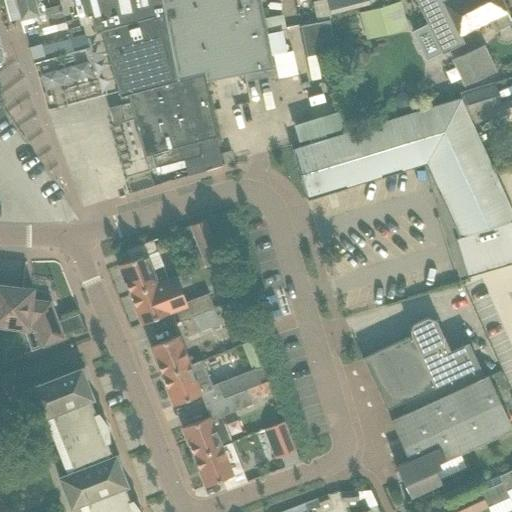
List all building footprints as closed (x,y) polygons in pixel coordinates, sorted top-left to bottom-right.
[(86,16),(81,0),(13,0),(22,33),(24,32),(24,33),(26,33),(25,32),(86,16)] [(90,15),(95,32),(99,31),(117,96),(127,94),(175,80),(160,0),(81,0),(86,16),(90,15)] [(160,0),(175,80),(203,72),(205,81),(273,68),(269,48),(261,0),(160,0)] [(350,10),(347,0),(326,0),(330,15),(350,10)] [(388,6),(386,0),(347,0),(350,10),(366,6),(367,11),(388,6)] [(415,0),(443,54),(464,44),(459,34),(488,20),(494,32),(511,24),(499,0),(451,0),(445,3),(442,0),(415,0)] [(407,28),(400,2),(388,6),(367,11),(359,13),(366,39),(407,28)] [(300,26),(306,57),(336,51),(330,20),(300,26)] [(39,44),(25,47),(28,63),(43,60),(39,44)] [(465,85),(494,72),(482,46),(453,60),(465,85)] [(162,155),(165,166),(183,161),(187,176),(222,166),(205,81),(203,72),(175,80),(127,94),(130,102),(120,105),(124,122),(134,119),(144,156),(151,154),(152,158),(162,155)] [(464,95),(470,115),(493,108),(501,106),(500,103),(495,86),(464,95)] [(511,210),(460,98),(293,147),(292,145),(290,146),(307,200),(424,164),(458,237),(454,238),(466,277),(511,263),(511,210)] [(496,118),(511,112),(511,100),(511,101),(510,100),(500,103),(501,106),(493,108),(496,118)] [(346,128),(340,111),(293,125),(298,142),(346,128)] [(221,153),(224,163),(233,161),(231,151),(221,153)] [(220,260),(204,220),(189,226),(205,266),(220,260)] [(168,279),(157,251),(129,261),(118,265),(130,295),(157,284),(156,284),(168,279)] [(157,284),(130,295),(141,324),(168,314),(168,313),(175,311),(186,306),(185,303),(175,277),(169,279),(157,284)] [(0,326),(4,327),(9,286),(0,284),(0,326)] [(9,286),(4,327),(28,330),(29,322),(34,323),(43,347),(63,339),(50,302),(31,300),(33,289),(9,286)] [(186,306),(175,311),(180,322),(213,308),(208,294),(185,303),(186,306)] [(213,308),(180,322),(186,337),(219,324),(213,308)] [(362,358),(385,410),(400,403),(405,414),(465,386),(460,375),(479,367),(468,343),(449,352),(435,321),(427,318),(412,325),(409,333),(411,336),(362,358)] [(231,342),(242,338),(238,327),(231,329),(229,335),(231,342)] [(150,347),(162,376),(188,366),(177,336),(150,347)] [(162,376),(173,405),(214,390),(202,360),(188,366),(162,376)] [(254,369),(217,384),(223,399),(247,390),(247,389),(260,384),(254,369)] [(80,387),(74,371),(24,391),(36,421),(45,418),(67,474),(59,478),(71,508),(79,505),(81,511),(132,511),(129,503),(130,503),(124,488),(127,486),(121,472),(114,474),(109,460),(114,458),(115,459),(116,459),(115,456),(112,457),(106,442),(105,442),(100,430),(101,429),(100,428),(99,428),(94,416),(96,415),(90,400),(92,399),(87,385),(80,387)] [(405,414),(390,420),(409,461),(395,467),(410,498),(428,489),(442,483),(436,471),(441,468),(439,463),(511,429),(487,377),(484,378),(483,378),(465,386),(405,414)] [(223,399),(209,404),(215,419),(253,405),(247,390),(223,399)] [(182,428),(193,457),(231,443),(223,423),(213,427),(209,417),(182,428)] [(284,421),(265,429),(277,459),(280,457),(285,468),(300,462),(295,451),(284,421)] [(231,443),(194,457),(205,487),(222,480),(226,490),(236,486),(232,475),(242,471),(238,460),(231,443)] [(511,470),(500,476),(503,481),(507,491),(511,488),(511,470)] [(503,481),(480,492),(488,508),(510,498),(507,491),(503,481)] [(357,491),(341,492),(341,501),(358,500),(357,491)] [(326,495),(317,499),(320,506),(329,502),(326,495)] [(458,511),(455,503),(435,511),(458,511)]
